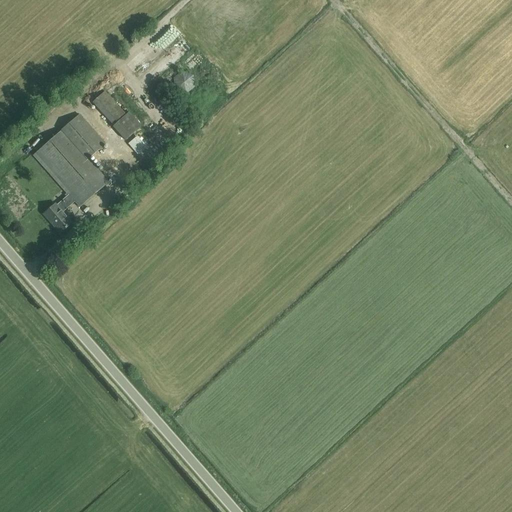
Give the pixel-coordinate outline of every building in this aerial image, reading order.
[(136,60),(145,69),(174,39),(165,30),(136,60)] [(181,77),(179,86),(190,88),(191,79),(181,77)] [(126,116),(104,92),(92,103),(114,126),(113,127),(125,141),(141,126),(129,113),(126,116)] [(57,205),(56,204),(44,215),(60,234),(72,224),(63,213),(75,203),(79,208),(108,183),(88,160),(105,145),(79,115),(62,130),(33,156),(68,195),(57,205)] [(137,154),(147,146),(136,134),(126,142),(137,154)]
